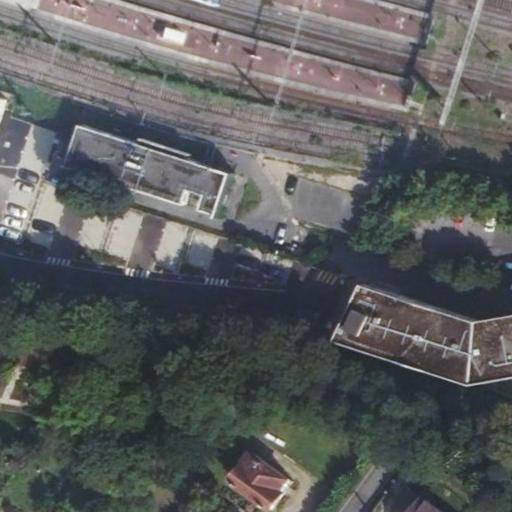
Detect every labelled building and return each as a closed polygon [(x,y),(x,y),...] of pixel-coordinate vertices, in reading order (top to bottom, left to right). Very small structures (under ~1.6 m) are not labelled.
[(0,0),(32,10),(35,0),(0,0)] [(234,182),(79,133),(66,176),(220,225),(234,182)] [(31,169),(38,147),(25,143),(19,166),(31,169)] [(30,179),(20,212),(210,265),(219,232),(30,179)] [(511,313),(487,319),(374,280),(346,339),(472,378),(511,395),(511,313)] [(0,389),(13,369),(0,366),(0,389)] [(216,404),(190,385),(164,419),(182,432),(195,414),(204,421),(216,404)] [(288,481),(253,455),(232,482),(270,511),(284,494),(280,491),(288,481)] [(404,511),(447,511),(416,488),(401,509),(404,511)]
